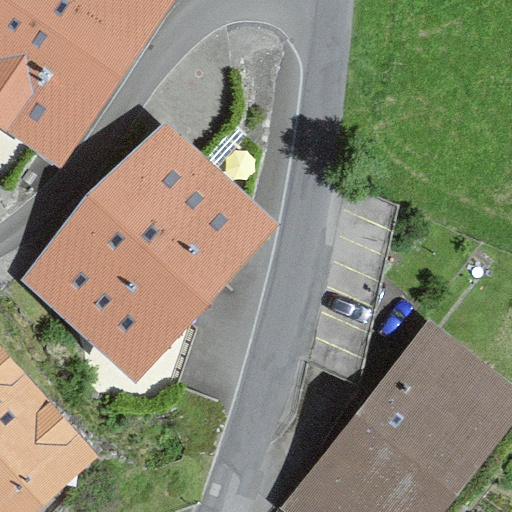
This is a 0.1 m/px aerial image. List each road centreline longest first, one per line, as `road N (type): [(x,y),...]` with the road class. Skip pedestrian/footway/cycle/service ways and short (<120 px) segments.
road 1 (tertiary): [(323,4),(251,469),(236,511)]
road 2 (residential): [(213,0),(126,139),(46,219),(0,244)]
